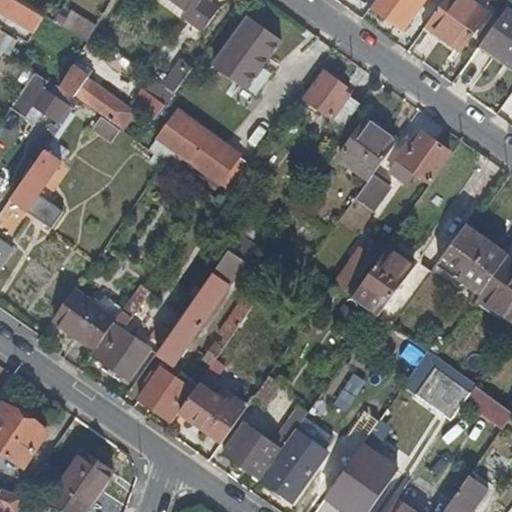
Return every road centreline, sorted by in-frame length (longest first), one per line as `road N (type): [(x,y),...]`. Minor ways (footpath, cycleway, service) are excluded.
road 1 (residential): [(302,0),(511,151)]
road 2 (residential): [(0,341),(168,461)]
